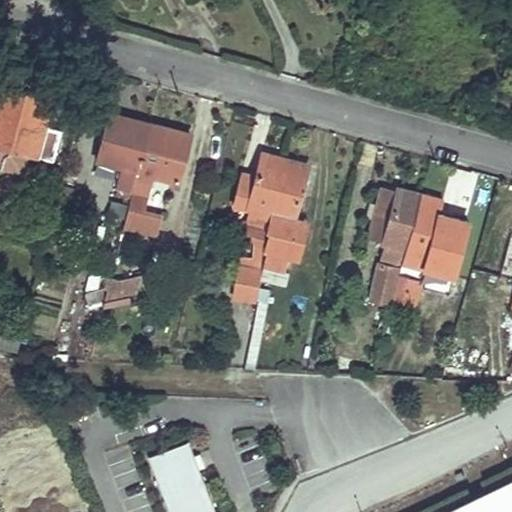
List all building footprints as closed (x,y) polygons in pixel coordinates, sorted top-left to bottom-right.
[(0,163),(2,156),(25,162),(28,153),(52,160),(61,129),(43,124),(56,77),(4,62),(0,76),(0,163)] [(132,190),(149,123),(110,112),(97,161),(123,168),(118,187),(132,190)] [(190,134),(149,123),(132,190),(123,226),(155,235),(160,216),(142,211),(152,174),(178,181),(190,134)] [(264,232),(284,158),(263,152),(254,183),(239,179),(232,203),(247,207),(251,208),(241,237),(261,243),(264,232)] [(2,156),(0,163),(0,165),(22,172),(25,162),(2,156)] [(308,165),(284,158),(264,232),(269,233),(264,250),(266,251),(288,257),(299,220),(293,218),(308,165)] [(381,243),(396,189),(382,185),(367,239),(381,243)] [(397,186),(396,189),(381,243),(385,244),(381,256),(402,262),(420,193),(397,186)] [(420,193),(402,262),(419,267),(423,254),(428,255),(438,222),(444,200),(420,193)] [(299,220),(288,257),(298,261),(309,223),(299,220)] [(451,225),(438,222),(428,255),(442,259),(451,225)] [(288,257),(266,251),(262,266),(283,272),(288,257)] [(387,303),(397,268),(379,263),(369,298),(387,303)] [(283,272),(262,266),(258,279),(285,287),(289,274),(283,272)] [(257,287),(258,271),(235,269),(233,299),(256,301),(257,287)] [(417,274),(400,269),(390,304),(408,309),(417,274)] [(107,287),(110,277),(100,275),(97,284),(107,287)] [(118,280),(110,277),(107,287),(104,300),(137,293),(141,275),(118,280)] [(398,314),(388,311),(385,323),(395,326),(398,314)] [(0,347),(15,352),(22,327),(0,321),(0,347)] [(208,511),(174,442),(137,460),(162,511),(208,511)] [(511,511),(511,479),(443,511),(511,511)]
